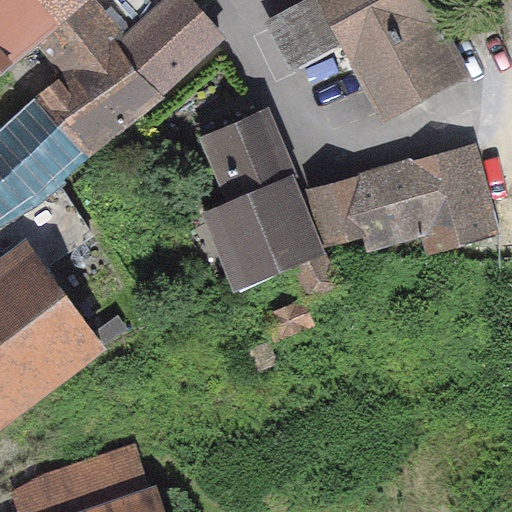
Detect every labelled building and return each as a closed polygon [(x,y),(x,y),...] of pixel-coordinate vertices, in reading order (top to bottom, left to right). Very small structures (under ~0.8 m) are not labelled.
[(0,0),(0,66),(26,46),(33,33),(44,23),(24,0),(0,0)] [(166,87),(218,36),(189,0),(107,0),(106,1),(105,0),(24,0),(44,23),(71,0),(73,0),(98,28),(107,19),(127,43),(119,49),(153,89),(166,87)] [(79,68),(44,96),(94,153),(160,97),(153,89),(119,49),(127,43),(107,19),(98,28),(73,0),(71,0),(44,23),(79,68)] [(313,0),(311,0),(268,22),(292,69),(337,45),(313,0)] [(416,0),(319,0),(387,119),(458,78),(416,0)] [(44,96),(0,135),(0,221),(39,199),(59,183),(94,153),(44,96)] [(235,204),(212,215),(241,291),(296,265),(309,297),(336,283),(266,114),(207,138),(235,204)] [(467,148),(314,192),(329,244),(366,233),(370,245),(426,229),(433,253),(492,236),(467,148)] [(39,199),(0,221),(0,269),(32,246),(39,258),(62,242),(68,251),(93,235),(59,183),(39,199)] [(0,269),(0,424),(106,348),(39,258),(32,246),(0,269)] [(272,317),(279,337),(314,324),(307,304),(272,317)] [(105,399),(116,422),(155,405),(144,381),(105,399)] [(44,479),(15,497),(20,511),(95,511),(153,494),(138,449),(44,479)] [(95,511),(158,511),(153,494),(95,511)]
